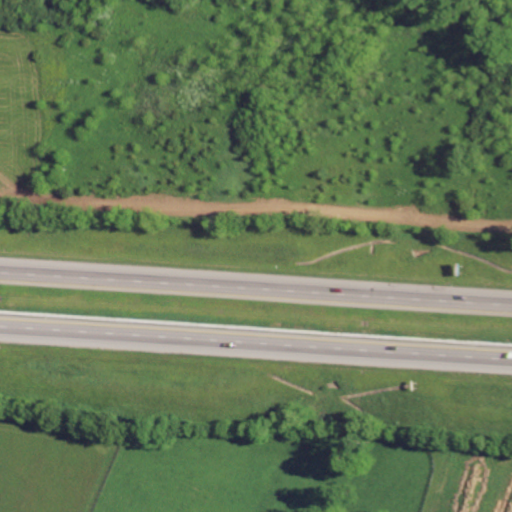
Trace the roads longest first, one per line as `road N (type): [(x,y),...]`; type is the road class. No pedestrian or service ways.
road 1 (motorway): [(511,302),(0,268)]
road 2 (motorway): [(0,329),(511,362)]
